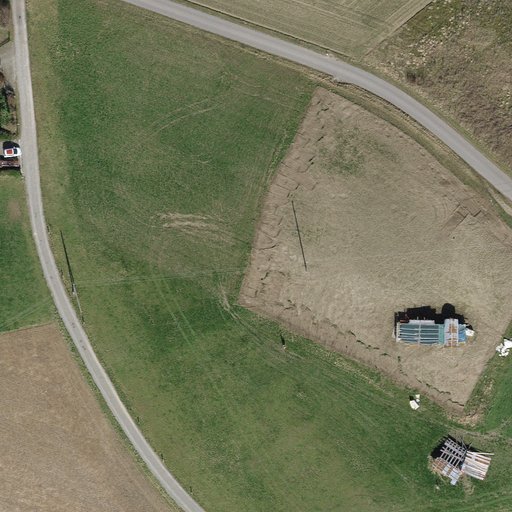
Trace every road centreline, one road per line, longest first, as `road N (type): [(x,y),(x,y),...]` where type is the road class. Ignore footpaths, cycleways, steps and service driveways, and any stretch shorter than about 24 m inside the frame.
road 1 (track): [(196,511),(93,367),(56,291),(33,174),(20,0)]
road 2 (unclassified): [(511,189),(397,95),(151,0)]
